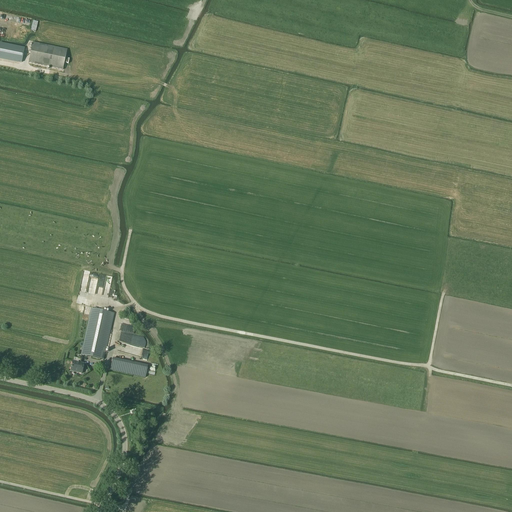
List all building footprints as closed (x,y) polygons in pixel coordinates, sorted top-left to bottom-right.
[(32,42),(28,63),(63,70),(67,50),(32,42)] [(0,58),(21,62),(24,49),(0,43),(0,58)] [(86,301),(93,302),(97,275),(90,274),(86,301)] [(110,290),(112,277),(100,275),(98,281),(105,282),(103,290),(102,290),(101,296),(114,298),(115,291),(110,290)] [(104,360),(111,327),(114,314),(91,309),(88,322),(81,355),(104,360)] [(145,352),(116,343),(114,350),(143,359),(145,352)] [(72,362),(70,370),(77,372),(77,373),(81,374),(84,364),(80,363),(81,359),(74,357),(73,362),(72,362)] [(148,367),(113,359),(110,371),(146,378),(148,367)]
